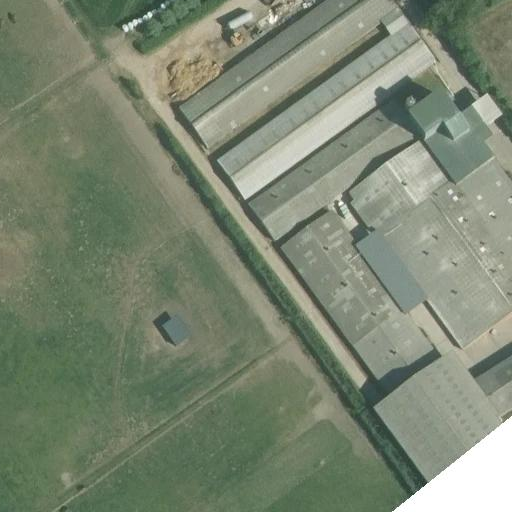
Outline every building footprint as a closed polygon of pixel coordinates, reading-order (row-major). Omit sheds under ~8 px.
[(385,23),(399,13),(389,0),(331,0),(179,110),(208,149),(385,23)] [(228,30),(246,20),(240,9),(221,19),(228,30)] [(399,13),(385,23),(394,35),(218,163),(245,203),(436,65),(399,13)] [(487,131),(472,110),(458,121),(441,96),(407,120),(394,102),(249,207),(275,244),(372,174),(373,176),(347,195),(352,201),(348,204),(359,218),(360,217),(371,232),(374,230),(377,234),(427,303),(462,351),(511,316),(511,185),(484,147),(493,141),(487,131)] [(472,110),(487,131),(503,120),(488,99),(472,110)] [(404,312),(358,248),(337,218),(333,212),(281,250),(353,348),(404,312)] [(427,303),(377,234),(358,248),(404,312),(408,317),(427,303)] [(404,312),(353,348),(391,399),(374,412),(445,511),(479,511),(511,488),(511,443),(497,422),(472,384),(466,376),(451,356),(441,363),(408,317),(404,312)] [(166,345),(182,334),(167,314),(152,325),(166,345)] [(511,359),(472,384),(497,422),(511,412),(511,359)] [(511,511),(511,501),(496,511),(511,511)]
